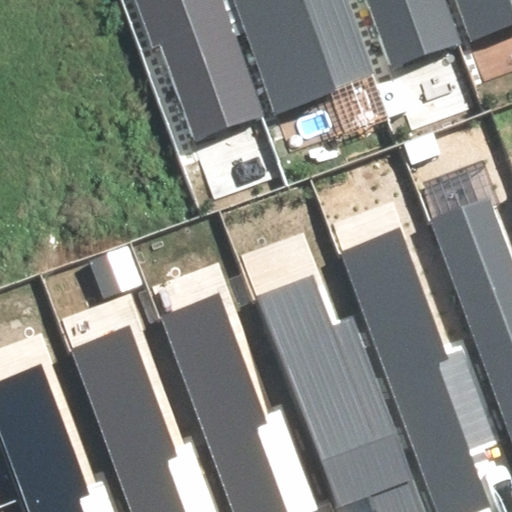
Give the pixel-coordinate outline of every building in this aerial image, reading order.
[(169,44),(203,137),(268,113),(226,0),(141,0),(159,47),(169,44)] [(235,0),(277,108),(380,69),(353,0),(235,0)] [(375,0),(400,66),(465,43),(449,0),(375,0)] [(511,0),(460,0),(475,40),(511,25),(511,0)] [(437,217),(511,421),(511,234),(497,195),(437,217)] [(343,239),(443,511),(470,511),(498,502),(482,459),(495,455),(490,441),(498,437),(459,332),(447,337),(403,217),(343,239)] [(321,275),(261,296),(337,511),(345,511),(370,503),(372,511),(421,511),(354,323),(340,329),(321,275)] [(158,319),(232,511),(313,511),(316,511),(276,407),(263,413),(218,296),(158,319)] [(74,356),(133,511),(217,511),(192,445),(179,450),(134,333),(74,356)] [(0,383),(0,438),(28,511),(112,511),(100,479),(86,484),(42,367),(0,383)]
